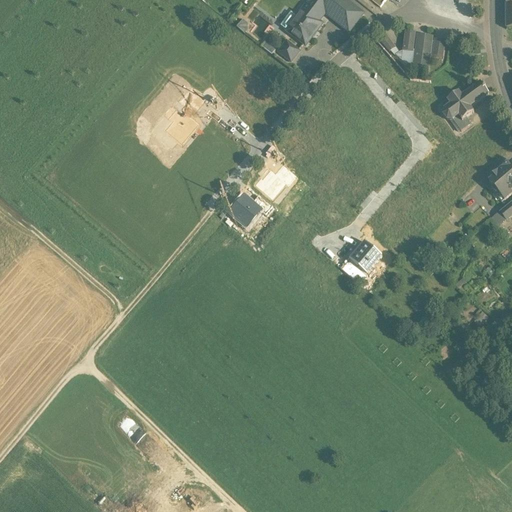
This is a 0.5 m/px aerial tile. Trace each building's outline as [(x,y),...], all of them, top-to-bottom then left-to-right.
[(313,7),(311,10),(306,6),(303,10),(319,23),(325,15),(328,18),(338,5),(331,0),(311,0),(312,0),(313,7)] [(363,15),(343,0),(342,0),(338,5),(328,18),(349,34),(363,15)] [(371,0),(371,1),(380,8),(386,0),(371,0)] [(297,18),(297,19),(299,20),(289,33),(287,31),(286,32),(305,47),(322,25),(319,23),(303,10),(297,18)] [(368,25),(376,15),(369,10),(362,20),(368,25)] [(291,13),(280,27),(286,32),(287,31),(289,33),(299,20),(297,19),(297,18),(291,13)] [(246,25),(242,22),(237,29),(244,35),(247,31),(246,25)] [(433,38),(417,36),(417,39),(415,38),(415,33),(405,32),(403,51),(413,53),(415,53),(412,71),(428,73),(430,57),(432,43),(433,38)] [(395,48),(385,34),(378,39),(389,52),(395,48)] [(434,43),(432,43),(430,57),(443,58),(445,42),(434,40),(434,43)] [(299,53),(287,43),(278,53),(291,63),(299,53)] [(275,52),(264,44),(261,48),(272,57),(275,52)] [(461,98),(459,94),(459,93),(459,92),(458,93),(458,92),(457,93),(448,100),(448,99),(447,100),(447,101),(447,102),(448,101),(451,105),(445,109),(444,109),(445,110),(444,110),(443,115),(447,120),(452,121),(453,121),(454,121),(453,120),(459,116),(461,120),(461,121),(462,121),(463,121),(463,120),(466,118),(469,116),(472,114),(473,114),(473,113),(473,112),(472,112),(469,108),(475,105),(476,105),(476,104),(481,100),(481,101),(482,100),(487,96),(488,96),(488,95),(489,95),(488,94),(487,94),(486,92),(487,92),(486,91),(486,92),(483,88),(483,87),(483,86),(482,87),(481,85),(481,84),(480,84),(479,84),(479,85),(474,89),(473,88),(473,89),(468,93),(467,93),(466,93),(467,94),(461,98)] [(193,114),(194,113),(204,101),(193,91),(182,104),(187,108),(192,113),(193,114)] [(182,146),(198,127),(187,118),(192,113),(187,108),(180,115),(176,112),(170,120),(173,123),(165,132),(182,146)] [(466,118),(463,120),(463,121),(462,121),(461,121),(461,120),(459,116),(453,120),(454,121),(456,124),(461,131),(471,125),(469,121),(466,118)] [(201,145),(211,134),(204,129),(193,142),(199,147),(201,145)] [(211,134),(201,145),(219,160),(231,146),(225,141),(226,140),(220,135),(220,136),(213,131),(211,134)] [(507,166),(493,177),(494,178),(489,183),(493,187),(491,189),(497,195),(498,194),(504,201),(511,194),(511,163),(508,167),(507,166)] [(288,188),(296,178),(283,166),(275,176),(285,185),(288,188)] [(285,185),(275,176),(269,171),(255,187),(272,201),(285,185)] [(266,217),(273,209),(259,197),(253,205),(262,213),(266,217)] [(247,230),(262,213),(253,205),(245,198),(230,215),(247,230)] [(511,202),(493,218),(500,226),(511,216),(511,202)] [(407,221),(394,210),(390,214),(403,226),(407,221)] [(389,213),(373,231),(387,243),(403,226),(390,214),(389,213)] [(365,244),(351,261),(367,275),(381,258),(365,244)] [(367,275),(351,261),(342,272),(353,281),(357,277),(362,281),(367,275)]
